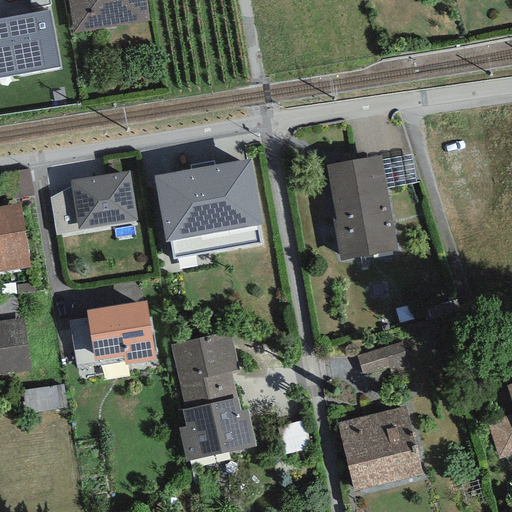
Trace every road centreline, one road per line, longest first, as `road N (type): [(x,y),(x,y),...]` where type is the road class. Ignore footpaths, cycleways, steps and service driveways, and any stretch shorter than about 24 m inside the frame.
road 1 (residential): [(269,122),(336,511)]
road 2 (residential): [(0,166),(269,122)]
road 3 (residential): [(511,87),(269,122)]
road 4 (track): [(244,0),(269,122)]
